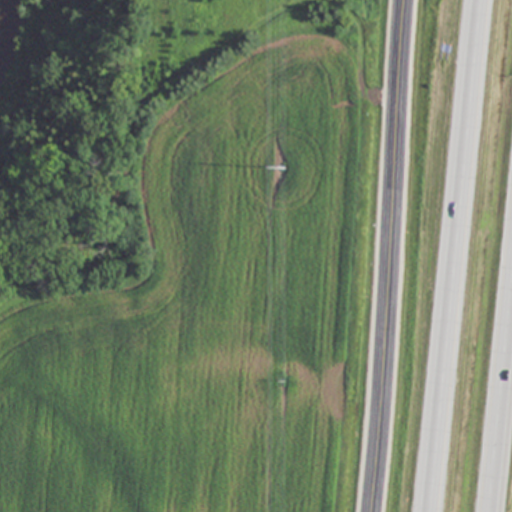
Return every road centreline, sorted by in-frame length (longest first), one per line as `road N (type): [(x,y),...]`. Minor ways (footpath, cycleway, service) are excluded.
road 1 (motorway): [(483,0),(430,511)]
road 2 (secondary): [(371,511),(405,0)]
road 3 (motorway): [(497,511),(511,376)]
